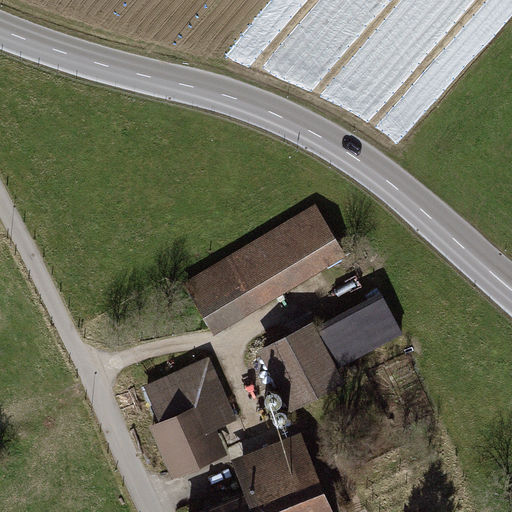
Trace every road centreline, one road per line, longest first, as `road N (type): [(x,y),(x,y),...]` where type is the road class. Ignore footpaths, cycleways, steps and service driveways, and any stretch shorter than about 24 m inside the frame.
road 1 (tertiary): [(0,29),(285,118),(354,156),(511,292)]
road 2 (residential): [(155,511),(93,373)]
